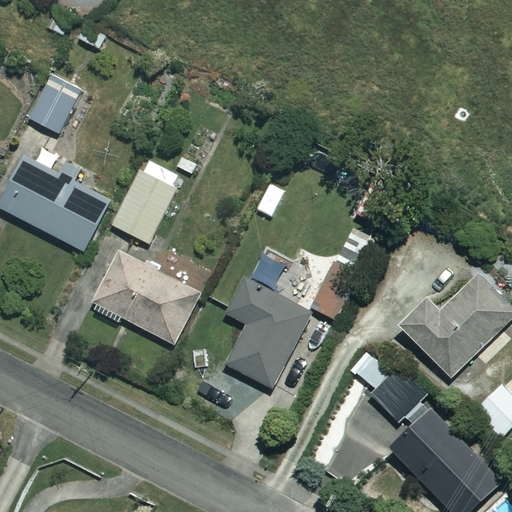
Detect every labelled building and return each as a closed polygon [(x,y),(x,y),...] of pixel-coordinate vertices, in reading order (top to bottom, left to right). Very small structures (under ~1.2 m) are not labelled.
[(83,95),(54,78),(31,119),(61,135),(83,95)] [(112,201),(28,157),(1,208),(85,252),(112,201)] [(151,244),(183,177),(147,160),(116,228),(151,244)] [(420,248),(406,241),(388,280),(402,286),(420,248)] [(202,290),(126,251),(98,306),(175,345),(202,290)] [(321,343),(359,273),(337,261),(310,310),(249,277),(228,316),(249,327),(227,365),(276,392),(307,335),(321,343)] [(511,320),(511,305),(483,275),(443,313),(432,301),(404,328),(452,379),(511,320)] [(511,429),(511,379),(477,411),(502,439),(511,429)] [(472,511),(504,482),(422,397),(405,414),(417,427),(393,450),(452,511),(472,511)]
